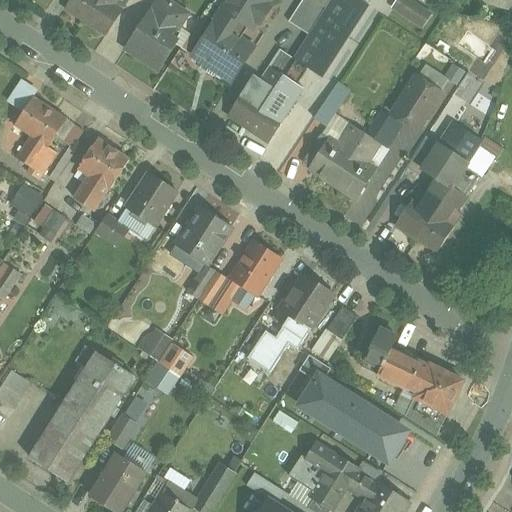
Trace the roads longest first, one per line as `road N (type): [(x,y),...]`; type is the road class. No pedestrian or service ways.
road 1 (residential): [(0,28),(509,367)]
road 2 (tertiary): [(509,367),(439,511)]
